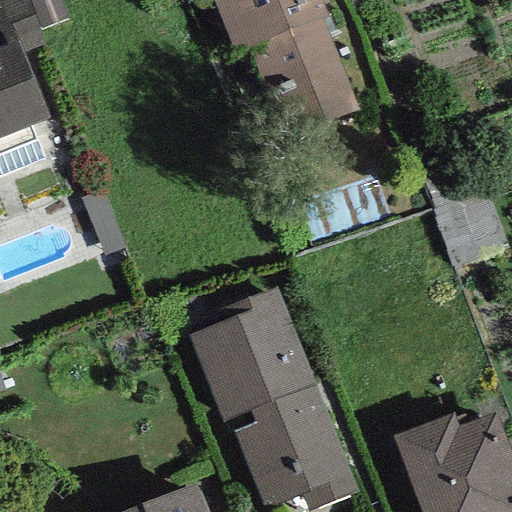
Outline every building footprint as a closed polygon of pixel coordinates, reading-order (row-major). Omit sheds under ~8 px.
[(2,0),(0,1),(0,58),(19,51),(22,58),(45,49),(25,0),(2,0)] [(317,0),(209,0),(235,60),(242,58),(280,149),(360,116),(323,25),(328,23),(317,0)] [(0,146),(48,128),(22,58),(19,51),(0,58),(0,146)] [(55,147),(0,168),(0,193),(64,169),(55,147)] [(237,322),(189,342),(224,427),(229,424),(264,511),(270,511),(300,500),(305,511),(322,511),(357,498),(275,294),(232,311),(237,322)] [(455,421),(392,445),(416,511),(511,511),(511,462),(496,420),(459,434),(455,421)] [(203,511),(195,492),(143,511),(203,511)]
